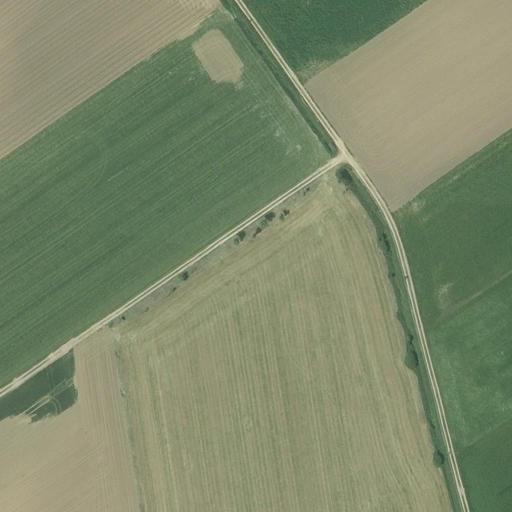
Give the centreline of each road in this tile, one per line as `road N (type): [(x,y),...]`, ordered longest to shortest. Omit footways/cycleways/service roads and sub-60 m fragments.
road 1 (track): [(238,0),(399,230),(469,511)]
road 2 (track): [(0,394),(350,160)]
